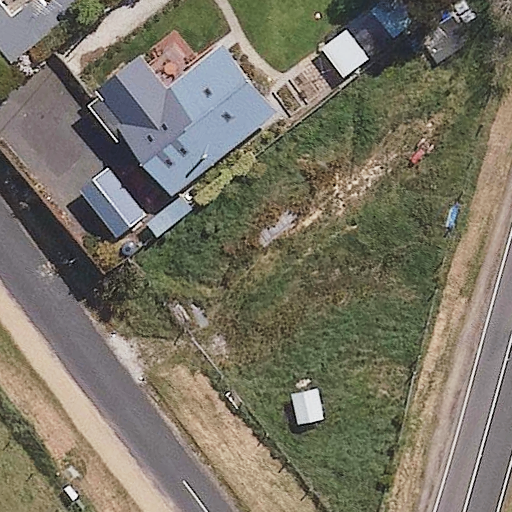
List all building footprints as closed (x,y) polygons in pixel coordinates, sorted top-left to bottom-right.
[(40,0),(21,16),(7,0),(0,0),(0,42),(18,64),(65,25),(44,0),(40,0)] [(425,19),(409,0),(391,0),(379,9),(401,37),(425,19)] [(474,31),(452,15),(427,51),(449,66),(474,31)] [(377,59),(354,29),(328,49),(350,79),(377,59)] [(287,113),(233,45),(172,94),(150,66),(100,105),(126,139),(134,134),(182,195),(287,113)] [(143,205),(117,170),(89,191),(114,226),(143,205)]
